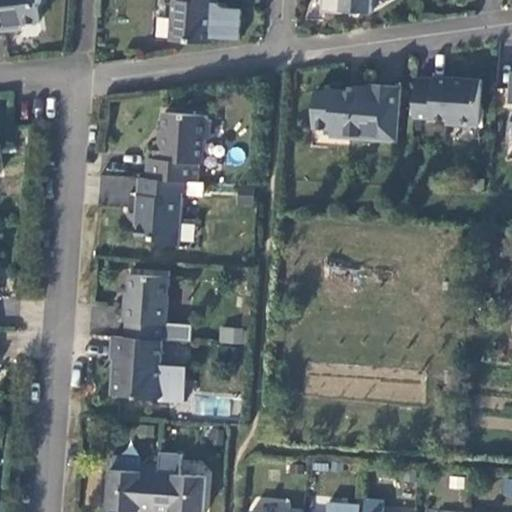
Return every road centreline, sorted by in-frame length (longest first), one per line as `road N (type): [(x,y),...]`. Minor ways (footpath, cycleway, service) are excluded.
road 1 (residential): [(75,71),(45,511)]
road 2 (residential): [(284,52),(511,23)]
road 3 (residential): [(284,52),(84,77),(75,71)]
